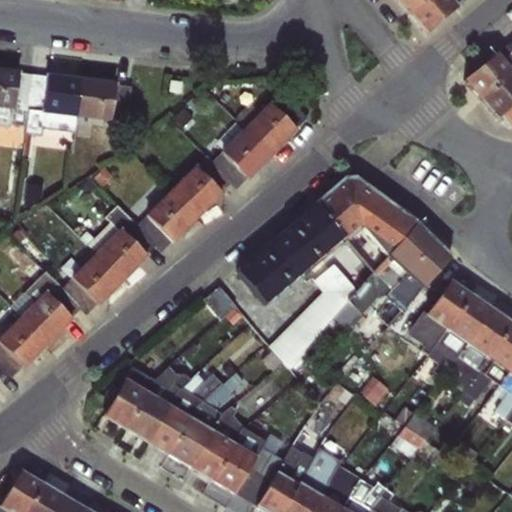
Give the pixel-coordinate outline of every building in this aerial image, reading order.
[(425,0),(395,0),(408,15),(425,0)] [(457,8),(449,0),(425,0),(408,15),(425,35),(457,8)] [(449,0),(457,8),(466,0),(449,0)] [(496,55),(511,74),(511,51),(507,45),(496,55)] [(511,74),(496,55),(464,82),(480,102),(511,74)] [(18,73),(0,70),(0,109),(13,112),(18,75),(18,73)] [(511,74),(480,102),(496,121),(503,115),(511,108),(511,74)] [(18,75),(13,112),(0,109),(0,126),(26,129),(32,76),(18,75)] [(45,78),(32,76),(26,129),(25,135),(41,137),(42,130),(75,134),(77,119),(41,115),(45,78)] [(46,76),(45,78),(41,115),(77,119),(81,80),(46,76)] [(114,84),(81,80),(77,119),(110,123),(110,121),(114,86),(114,84)] [(181,83),(169,83),(168,94),(180,95),(181,83)] [(114,86),(110,121),(127,123),(131,88),(114,86)] [(270,106),(294,131),(306,118),(281,94),(270,106)] [(243,129),(272,157),(296,132),(294,131),(270,106),(267,104),(243,129)] [(511,108),(503,115),(511,126),(511,108)] [(219,153),(220,154),(231,166),(248,182),(272,157),(243,129),(219,153)] [(220,154),(198,173),(210,185),(231,166),(220,154)] [(192,167),(169,191),(198,218),(221,195),(210,185),(198,173),(192,167)] [(111,168),(96,180),(102,187),(117,175),(111,168)] [(313,206),(345,242),(370,221),(388,206),(354,181),(342,181),(313,206)] [(26,185),(23,212),(40,202),(42,187),(26,185)] [(145,218),(170,243),(172,245),(198,218),(169,191),(144,217),(145,218)] [(264,308),(345,242),(313,206),(235,273),(264,308)] [(415,226),(388,206),(370,221),(400,242),(415,226)] [(119,230),(145,257),(154,248),(160,254),(170,243),(145,218),(136,226),(116,207),(104,219),(109,225),(93,241),(85,234),(79,240),(94,255),(119,230)] [(449,259),(415,226),(400,242),(385,259),(420,291),(449,259)] [(94,255),(121,283),(146,258),(145,257),(119,230),(94,255)] [(71,280),(95,306),(97,307),(121,283),(94,255),(69,279),(71,280)] [(420,291),(385,259),(364,281),(354,292),(346,302),(350,306),(360,316),(376,297),(378,286),(382,282),(407,306),(420,291)] [(346,302),(354,292),(332,266),(313,282),(321,293),(267,348),(287,369),(346,302)] [(45,273),(23,294),(33,304),(44,292),(72,319),(79,311),(85,317),(95,306),(71,280),(62,289),(45,273)] [(470,297),(449,282),(424,317),(445,332),(470,297)] [(219,285),(205,298),(223,317),(237,304),(219,285)] [(33,304),(20,317),(48,345),(72,320),(72,319),(44,292),(33,304)] [(491,312),(470,297),(445,332),(465,346),(491,312)] [(360,316),(350,306),(340,317),(351,327),(360,316)] [(511,325),(491,312),(465,346),(486,361),(511,325)] [(20,317),(0,337),(0,347),(5,353),(23,370),(48,345),(20,317)] [(445,332),(424,317),(416,327),(436,343),(445,332)] [(511,366),(511,325),(486,361),(506,375),(511,366)] [(465,346),(445,332),(436,343),(432,349),(443,357),(432,372),(441,379),(450,367),(465,346)] [(165,336),(141,357),(156,373),(180,352),(165,336)] [(462,393),(486,361),(465,346),(450,367),(458,374),(451,385),(462,393)] [(506,375),(486,361),(462,393),(473,402),(474,403),(492,381),(499,386),(506,375)] [(146,394),(168,407),(174,396),(179,390),(190,382),(184,375),(174,375),(168,368),(153,382),(146,394)] [(123,380),(141,391),(148,379),(130,369),(123,380)] [(201,402),(221,385),(210,374),(188,395),(201,402)] [(221,385),(201,402),(217,412),(232,398),(229,395),(242,383),(234,374),(221,385)] [(511,379),(506,375),(499,386),(507,393),(494,412),(505,420),(511,409),(511,379)] [(141,391),(123,380),(102,418),(124,432),(146,394),(141,391)] [(196,408),(201,402),(188,395),(179,390),(174,396),(168,407),(189,419),(196,408)] [(473,402),(462,393),(456,400),(467,409),(473,402)] [(146,394),(124,432),(146,445),(168,407),(146,394)] [(219,421),(222,416),(217,412),(201,402),(196,408),(189,419),(211,432),(219,421)] [(168,407),(146,445),(167,458),(189,419),(168,407)] [(234,446),(242,430),(232,418),(235,412),(229,408),(222,416),(219,421),(211,432),(234,446)] [(413,415),(403,409),(388,430),(398,437),(413,415)] [(413,414),(413,415),(398,437),(406,443),(418,450),(423,443),(433,428),(413,414)] [(211,432),(189,419),(167,458),(188,470),(211,432)] [(255,458),(269,434),(250,423),(242,430),(234,446),(255,458)] [(234,446),(211,432),(188,470),(210,483),(234,446)] [(269,434),(255,458),(232,497),(254,510),(275,473),(291,448),(269,434)] [(406,443),(398,437),(392,445),(400,450),(406,443)] [(423,443),(418,450),(417,452),(437,465),(443,456),(423,443)] [(234,446),(210,483),(232,497),(255,458),(234,446)] [(291,448),(275,473),(297,486),(298,484),(310,459),(291,448)] [(298,484),(320,497),(337,467),(340,462),(317,448),(310,459),(298,484)] [(455,469),(447,462),(439,470),(448,477),(455,469)] [(342,510),(359,480),(337,467),(320,497),(342,510)] [(25,511),(41,485),(19,472),(0,505),(0,510),(3,511),(25,511)] [(275,473),(254,510),(257,511),(281,511),(297,486),(275,473)] [(368,511),(370,510),(379,497),(384,490),(376,483),(371,488),(359,480),(342,510),(345,511),(368,511)] [(297,486),(281,511),(310,511),(320,497),(298,484),(297,486)] [(55,511),(64,498),(41,485),(25,511),(55,511)] [(320,497),(310,511),(340,511),(342,510),(320,497)] [(399,511),(401,510),(379,497),(370,510),(368,511),(399,511)] [(83,511),(84,510),(64,498),(55,511),(83,511)] [(510,511),(511,509),(511,503),(506,501),(502,509),(508,511),(510,511)]
